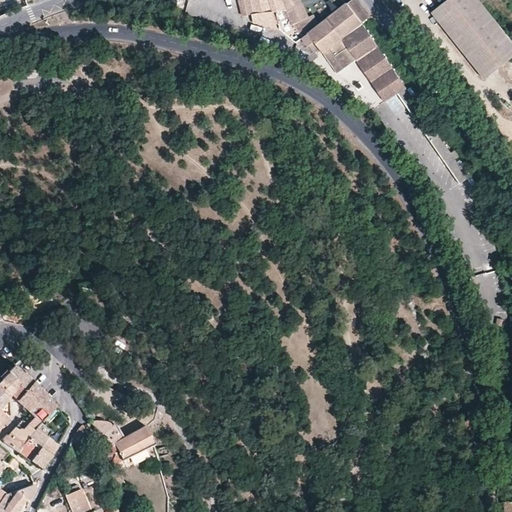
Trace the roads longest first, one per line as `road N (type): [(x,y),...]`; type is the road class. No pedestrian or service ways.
road 1 (residential): [(0,39),(89,31),(181,44),(292,77),(351,120),(410,193),(470,333),(485,511)]
road 2 (tertiary): [(511,190),(373,0)]
road 3 (residential): [(32,511),(69,431),(46,350)]
